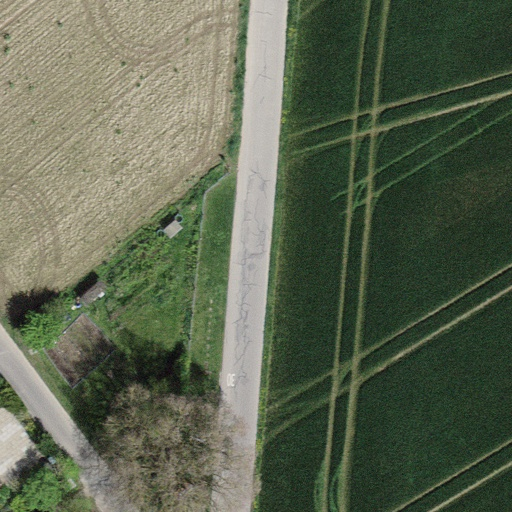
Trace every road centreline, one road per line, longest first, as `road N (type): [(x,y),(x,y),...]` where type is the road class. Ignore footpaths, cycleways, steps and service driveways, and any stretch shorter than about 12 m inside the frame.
road 1 (residential): [(239,511),(281,0)]
road 2 (track): [(133,511),(0,339)]
